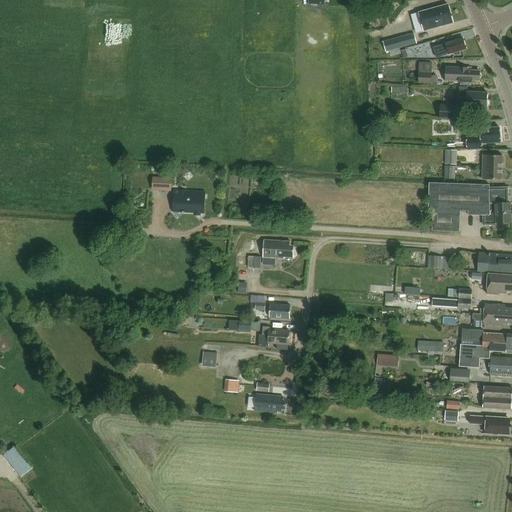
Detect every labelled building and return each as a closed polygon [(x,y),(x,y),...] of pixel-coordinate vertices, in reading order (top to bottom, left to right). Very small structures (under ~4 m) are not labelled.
[(396,6),(389,1),(384,7),(391,13),(396,6)] [(448,5),(419,13),(424,31),(453,23),(448,5)] [(413,33),(383,41),(386,51),(415,43),(413,33)] [(445,44),(440,46),(443,56),(447,54),(448,55),(458,52),(457,51),(467,48),(466,47),(467,45),(467,42),(465,42),(464,39),(454,42),(454,41),(444,44),(445,44)] [(432,63),(419,62),(419,84),(437,84),(438,76),(431,76),(432,63)] [(445,82),(459,82),(472,83),(472,81),(480,81),(480,71),(468,70),(468,68),(446,67),(445,82)] [(392,99),(407,100),(407,88),(392,88),(392,99)] [(441,105),(440,118),(466,120),(466,107),(487,108),(487,106),(488,105),(489,102),(487,101),(488,93),(467,92),(467,96),(457,96),(457,106),(441,105)] [(453,120),(454,129),(477,128),(477,119),(453,120)] [(481,137),(465,138),(466,150),(482,149),(482,144),(500,143),(500,141),(501,141),(500,136),(499,128),(481,129),(481,137)] [(456,165),(457,151),(445,150),(444,165),(456,165)] [(483,167),(502,168),(503,156),(483,155),(483,167)] [(445,166),(445,179),(456,180),(456,167),(445,166)] [(502,180),(502,168),(483,167),(482,179),(502,180)] [(169,191),(169,179),(149,178),(149,190),(169,191)] [(429,183),(429,210),(433,210),(432,231),(460,232),(460,212),(468,212),(468,215),(484,215),(483,225),(497,226),(497,222),(511,223),(511,203),(508,203),(509,188),(490,188),(490,185),(429,183)] [(203,214),(204,191),(173,190),(172,213),(203,214)] [(420,222),(431,222),(431,211),(420,211),(420,222)] [(261,241),(260,258),(281,260),(281,258),(290,259),(291,247),(287,247),(288,243),(261,241)] [(478,272),(511,274),(511,255),(479,253),(478,272)] [(457,270),(458,257),(430,256),(429,269),(457,270)] [(260,258),(247,257),(246,271),(259,272),(260,258)] [(499,295),(499,294),(507,294),(507,292),(511,292),(511,275),(488,274),(487,295),(499,295)] [(420,288),(405,287),(404,295),(420,297),(420,288)] [(472,299),(472,290),(459,289),(459,290),(449,289),(448,297),(459,298),(472,299)] [(471,309),(472,301),(447,299),(446,306),(458,307),(458,309),(471,309)] [(266,315),(286,317),(287,306),(267,304),(266,315)] [(509,316),(511,316),(511,308),(505,308),(505,306),(485,304),(485,309),(480,309),(480,314),(509,316)] [(511,316),(509,316),(480,314),(473,314),(473,319),(475,319),(475,321),(484,321),(484,324),(504,326),(504,323),(511,323),(511,316)] [(261,321),(251,322),(229,320),(229,330),(239,330),(239,331),(251,332),(251,330),(260,331),(261,321)] [(289,331),(270,330),(270,328),(263,327),(262,335),(259,335),(258,347),(268,348),(269,344),(277,344),(276,350),(287,351),(289,331)] [(511,352),(511,334),(483,333),(484,331),(462,329),(461,345),(460,345),(459,367),(479,369),(480,359),(490,360),(490,351),(511,352)] [(444,343),(418,341),(418,351),(444,352),(444,343)] [(216,367),(217,353),(203,352),(202,366),(216,367)] [(399,355),(378,353),(377,365),(398,366),(399,355)] [(511,358),(492,357),(491,375),(505,376),(505,374),(511,374),(511,358)] [(470,383),(471,370),(451,369),(450,382),(470,383)] [(223,392),(225,392),(237,393),(238,382),(224,380),(223,392)] [(270,385),(258,383),(257,392),(269,393),(270,385)] [(511,409),(511,405),(511,388),(484,386),(482,407),(511,409)] [(252,395),(251,411),(277,413),(277,409),(281,410),(281,400),(278,400),(278,397),(252,395)] [(445,420),(458,421),(459,412),(445,412),(445,420)] [(487,417),(470,416),(470,424),(486,425),(486,433),(499,434),(499,433),(509,434),(510,420),(500,419),(501,418),(487,417)]
